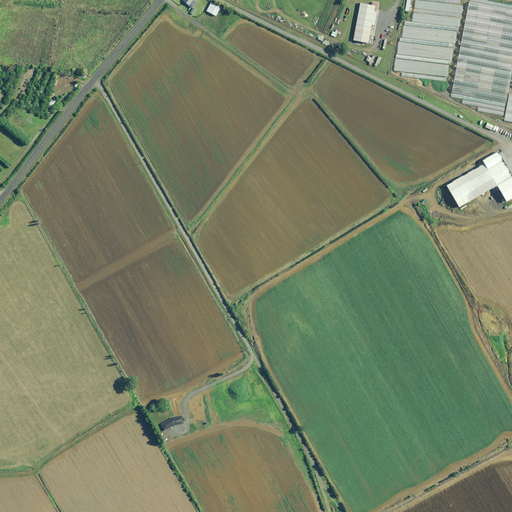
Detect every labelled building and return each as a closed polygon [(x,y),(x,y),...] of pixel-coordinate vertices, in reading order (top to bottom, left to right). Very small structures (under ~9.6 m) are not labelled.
[(182,0),(183,0),(189,5),(188,6),(192,8),(196,2),(193,0),(182,0)] [(221,7),(211,2),(207,11),(216,16),(221,7)] [(459,8),(412,2),(411,10),(458,16),(459,8)] [(358,5),(351,42),(366,45),(373,8),(358,5)] [(511,13),(466,5),(448,95),(502,106),(511,55),(511,13)] [(395,40),(392,72),(442,80),(459,19),(411,15),(408,25),(401,24),(398,40),(395,40)] [(61,81),(56,79),(54,84),(54,85),(53,87),(62,91),(66,83),(63,82),(64,80),(61,79),(61,81)] [(511,97),(506,96),(502,123),(511,124),(511,117),(511,97)] [(496,127),(487,123),(485,127),(494,131),(496,127)] [(445,188),(457,208),(495,187),(504,203),(511,198),(511,176),(510,177),(496,152),(478,162),(482,168),(445,188)] [(183,415),(172,417),(161,424),(165,431),(175,425),(185,424),(183,415)]
